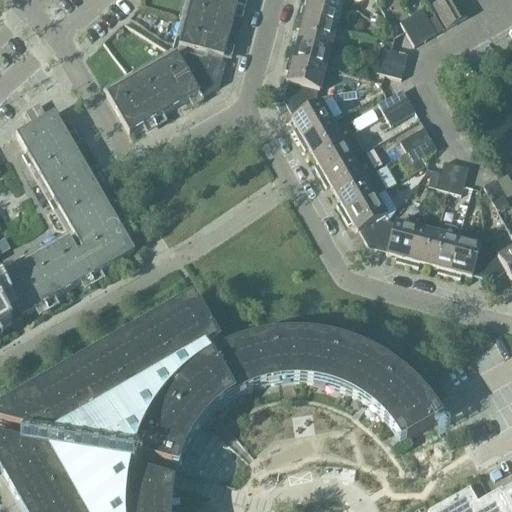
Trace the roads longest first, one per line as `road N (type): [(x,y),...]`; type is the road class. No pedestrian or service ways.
road 1 (residential): [(245,110),(138,166),(66,51),(17,0)]
road 2 (residential): [(291,188),(339,273),(353,283),(511,326)]
